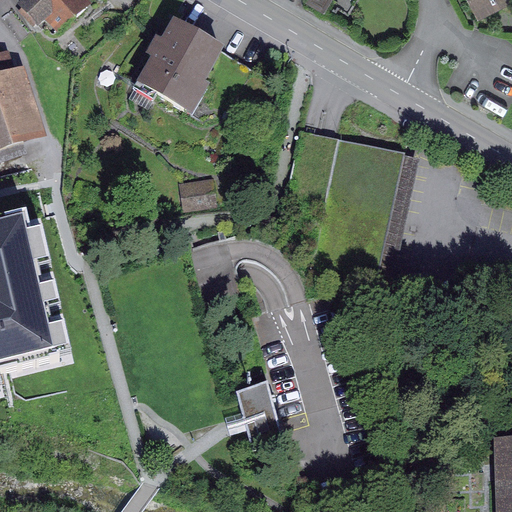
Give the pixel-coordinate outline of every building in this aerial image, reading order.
[(85,0),(23,0),(19,4),(40,26),(48,19),(60,32),(90,5),(85,0)] [(511,0),(466,0),(475,19),(511,2),(511,0)] [(154,58),(141,81),(189,108),(223,47),(177,21),(165,41),(160,39),(150,56),(154,58)] [(13,74),(7,54),(0,56),(0,154),(46,140),(24,70),(13,74)] [(413,141),(346,126),(322,237),(390,252),(402,195),(413,141)] [(339,140),(300,131),(282,212),(279,220),(269,228),(252,231),(118,274),(111,280),(111,286),(159,481),(164,504),(189,511),(369,511),(393,505),(320,239),(339,140)] [(182,188),(184,216),(214,214),(212,186),(182,188)] [(26,216),(0,221),(0,376),(60,362),(26,216)] [(511,511),(511,440),(496,442),(500,511),(511,511)]
